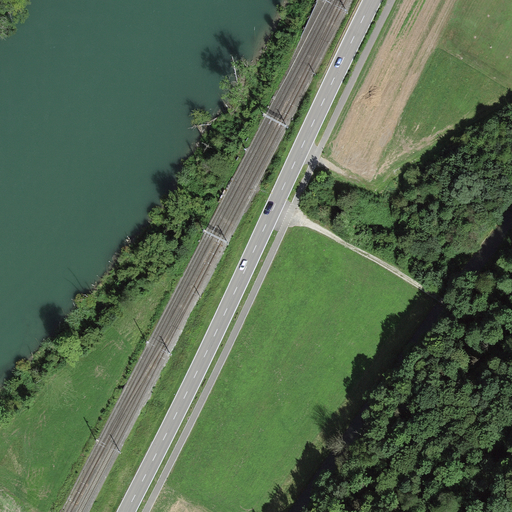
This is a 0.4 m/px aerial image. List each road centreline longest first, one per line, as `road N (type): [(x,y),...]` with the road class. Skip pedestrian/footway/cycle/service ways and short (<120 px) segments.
road 1 (primary): [(126,511),(374,0)]
road 2 (track): [(145,511),(289,214)]
road 3 (track): [(463,319),(386,265),(289,214)]
road 4 (track): [(315,158),(390,0)]
